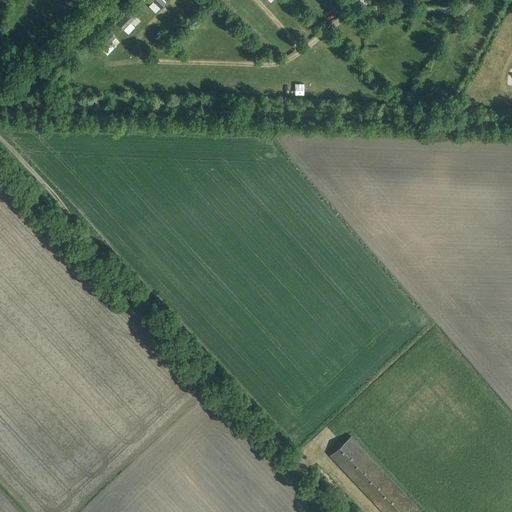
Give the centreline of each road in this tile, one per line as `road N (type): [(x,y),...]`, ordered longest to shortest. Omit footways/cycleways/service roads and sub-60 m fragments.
road 1 (track): [(0,139),(340,511)]
road 2 (track): [(176,0),(137,36),(139,55),(153,62),(274,64)]
road 3 (unclassified): [(0,104),(106,0)]
